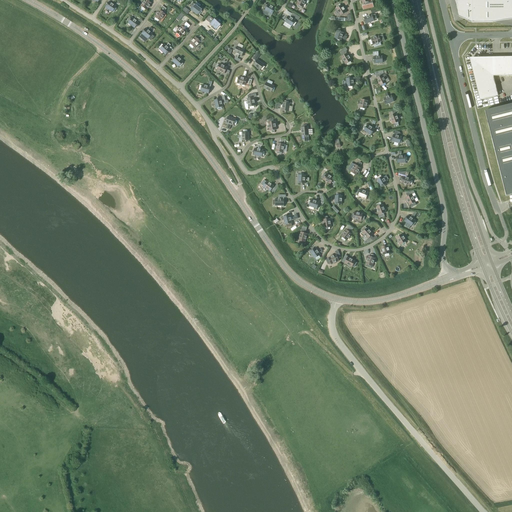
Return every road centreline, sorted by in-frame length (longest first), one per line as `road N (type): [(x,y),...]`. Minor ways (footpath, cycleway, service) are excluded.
road 1 (tertiary): [(334,299),(292,277),(159,97),(80,31),(27,0)]
road 2 (residential): [(356,27),(397,196),(383,237),(364,249),(330,246),(273,169),(248,174),(238,161)]
road 3 (unclassified): [(448,279),(445,222),(392,0)]
road 4 (primary): [(487,263),(416,0)]
road 5 (unclassified): [(482,511),(342,348),(332,331),(334,299)]
road 6 (residential): [(238,161),(253,142),(288,129),(265,106),(250,69),(235,67),(227,85),(196,105)]
road 7 (unclassified): [(452,39),(498,212)]
